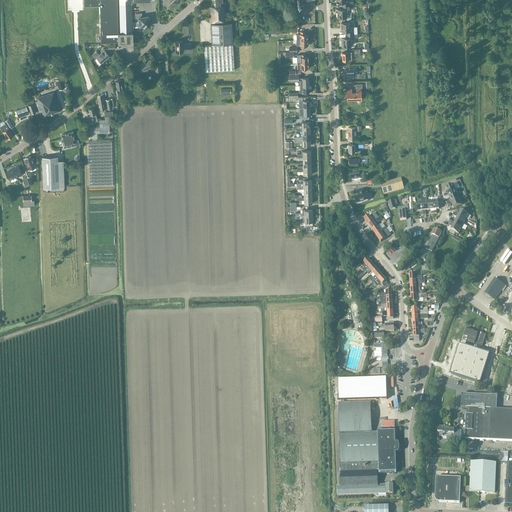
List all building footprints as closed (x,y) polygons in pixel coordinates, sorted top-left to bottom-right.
[(83,0),(84,6),(100,5),(101,34),(118,33),(117,0),(133,0),(133,1),(151,1),(150,0),(83,0)] [(133,0),(117,0),(118,33),(119,42),(119,43),(133,43),(132,5),(133,1),(133,0)] [(165,0),(164,1),(170,8),(175,4),(174,4),(178,0),(165,0)] [(210,7),(210,24),(225,23),(224,6),(220,6),(220,2),(224,2),(224,0),(212,0),(213,7),(210,7)] [(349,9),(353,9),(353,5),(343,6),(343,9),(337,10),(338,18),(347,17),(347,19),(352,18),(352,12),(349,12),(349,9)] [(142,16),(141,13),(135,14),(136,19),(139,18),(140,26),(145,26),(145,27),(149,27),(149,25),(150,25),(149,23),(150,22),(151,21),(150,20),(149,20),(148,16),(145,17),(145,16),(142,16)] [(232,44),(231,23),(225,23),(210,24),(211,45),(232,44)] [(347,31),(348,35),(354,34),(353,28),(350,28),(350,23),(341,23),(341,31),(347,31)] [(301,34),(297,34),(297,40),(308,40),(307,34),(305,34),(305,32),(301,32),(301,34)] [(118,33),(101,34),(101,42),(101,44),(107,44),(107,42),(119,42),(118,33)] [(342,38),(342,47),(351,46),(350,41),(354,41),(354,38),(358,38),(358,34),(354,34),(348,35),(348,38),(342,38)] [(308,40),(297,40),(297,46),(301,46),(301,48),(305,48),(305,46),(308,46),(308,40)] [(183,41),(176,41),(176,52),(183,52),(183,50),(191,50),(191,43),(183,43),(183,41)] [(233,70),(232,44),(211,45),(204,46),(205,72),(233,70)] [(99,54),(97,51),(92,55),(95,59),(97,57),(101,62),(109,55),(103,48),(101,50),(102,52),(99,54)] [(348,61),(352,60),(352,53),(348,53),(342,53),(343,61),(348,61)] [(301,55),(297,55),(297,57),(297,63),(308,63),(308,57),(305,57),(305,54),(301,54),(301,55)] [(140,64),(144,71),(146,75),(150,74),(148,70),(153,67),(150,59),(140,64)] [(308,63),(297,63),(297,69),(299,69),(299,71),(301,71),(302,71),(306,71),(306,69),(308,69),(308,63)] [(347,71),(343,71),(343,78),(347,78),(347,79),(351,79),(351,78),(354,78),(354,74),(357,73),(357,67),(347,67),(347,71)] [(299,74),(290,74),(290,75),(290,80),(296,80),(296,81),(300,81),(300,85),(309,85),(309,78),(303,78),(299,78),(299,74)] [(121,81),(116,82),(117,90),(116,90),(117,99),(120,99),(119,90),(126,89),(125,83),(122,83),(121,81)] [(347,89),(347,100),(351,100),(351,101),(356,101),(356,99),(361,99),(361,88),(362,88),(362,84),(355,84),(355,89),(356,89),(357,92),(352,93),(352,89),(347,89)] [(37,98),(44,116),(61,110),(55,92),(50,94),(37,98)] [(104,94),(98,96),(101,113),(104,112),(105,112),(105,109),(107,109),(104,94)] [(112,98),(106,100),(108,110),(114,109),(113,106),(114,106),(113,100),(112,98)] [(26,107),(18,110),(19,114),(20,117),(23,116),(29,113),(26,107)] [(96,112),(94,107),(88,109),(90,116),(87,117),(89,123),(98,120),(95,112),(96,112)] [(309,108),(299,108),(300,115),(300,119),(302,119),(308,119),(309,119),(309,115),(310,115),(309,108)] [(105,112),(104,112),(105,119),(114,118),(114,117),(117,117),(116,114),(113,115),(112,111),(105,112)] [(100,127),(89,127),(89,133),(91,133),(91,138),(97,138),(97,133),(109,133),(109,120),(100,120),(100,127)] [(0,127),(8,139),(13,136),(5,123),(0,126),(0,127)] [(349,127),(348,127),(348,130),(348,139),(356,139),(356,130),(361,130),(361,126),(356,126),(356,127),(349,127)] [(61,135),(64,146),(73,144),(73,145),(79,144),(78,140),(75,141),(73,132),(68,133),(66,134),(66,133),(65,133),(66,134),(61,135)] [(87,141),(88,186),(112,185),(111,141),(87,141)] [(358,144),(348,144),(349,153),(355,152),(358,152),(358,144)] [(29,155),(27,156),(27,157),(26,157),(26,158),(25,159),(29,169),(37,166),(34,158),(32,159),(31,155),(30,156),(29,155)] [(358,158),(349,158),(349,165),(358,165),(358,162),(367,162),(367,155),(361,156),(361,158),(358,158)] [(42,157),(43,188),(64,187),(63,174),(58,174),(58,157),(42,157)] [(15,169),(7,171),(9,179),(22,175),(19,166),(15,168),(15,169)] [(363,179),(365,179),(364,172),(362,173),(362,172),(351,174),(352,181),(363,179)] [(304,183),(297,183),(297,186),(312,185),(312,183),(313,182),(313,181),(312,180),(311,180),(311,179),(308,179),(308,178),(303,178),(304,183)] [(384,195),(392,193),(405,189),(402,178),(381,184),(384,195)] [(454,185),(445,188),(447,193),(456,190),(454,185)] [(364,194),(363,189),(357,191),(358,196),(354,197),(356,204),(369,200),(367,193),(364,194)] [(446,194),(444,195),(445,197),(448,196),(450,198),(458,195),(456,190),(447,193),(446,194)] [(23,196),(24,206),(34,205),(34,200),(32,200),(31,195),(23,196)] [(458,195),(450,198),(452,203),(460,200),(458,195)] [(460,200),(452,203),(454,208),(462,205),(460,200)] [(404,208),(399,208),(400,220),(406,220),(405,211),(410,211),(410,210),(409,206),(408,206),(407,206),(404,206),(404,208)] [(461,210),(458,215),(466,220),(469,215),(461,210)] [(373,217),(371,218),(369,215),(364,219),(368,225),(378,217),(375,213),(371,215),(373,217)] [(458,215),(456,220),(464,224),(466,220),(458,215)] [(299,218),(302,218),(302,222),(305,222),(305,225),(313,225),(313,216),(299,216),(299,218)] [(373,221),(368,225),(372,230),(377,227),(376,225),(383,220),(380,216),(378,217),(373,221)] [(456,220),(453,225),(461,229),(464,224),(456,220)] [(372,230),(377,236),(387,229),(382,223),(377,227),(372,230)] [(453,225),(451,230),(459,234),(461,229),(453,225)] [(432,234),(433,235),(426,249),(432,252),(441,233),(439,232),(440,230),(436,227),(435,230),(432,234)] [(377,236),(381,242),(391,235),(387,229),(377,236)] [(511,253),(511,251),(508,249),(500,260),(503,262),(502,262),(505,264),(511,253)] [(424,259),(428,261),(432,254),(428,252),(424,259)] [(363,272),(372,264),(367,259),(363,262),(363,263),(362,263),(361,265),(364,268),(362,270),(363,272)] [(372,264),(363,272),(365,274),(367,272),(368,273),(371,271),(373,273),(377,269),(372,264)] [(382,275),(377,269),(373,273),(375,276),(370,280),(373,283),(382,275)] [(382,284),(387,280),(382,275),(373,283),(376,286),(380,282),(382,284)] [(410,281),(410,288),(416,288),(416,287),(416,284),(424,283),(424,280),(422,280),(410,281)] [(485,295),(495,301),(505,286),(495,280),(485,295)] [(410,288),(411,295),(420,295),(420,294),(420,292),(421,291),(420,287),(416,287),(416,288),(410,288)] [(386,290),(386,293),(380,293),(380,298),(392,297),(392,290),(386,290)] [(427,301),(426,294),(420,294),(420,295),(411,295),(411,303),(417,302),(416,299),(423,298),(423,301),(427,301)] [(428,315),(412,316),(413,323),(418,322),(418,319),(428,319),(428,315)] [(414,341),(420,341),(419,334),(428,333),(428,329),(424,329),(413,330),(414,337),(414,341)] [(466,329),(463,341),(466,342),(466,345),(481,350),(486,335),(466,329)] [(382,348),(382,369),(370,370),(370,375),(387,375),(388,373),(388,372),(388,371),(387,370),(387,347),(387,346),(387,345),(387,344),(386,343),(374,344),(373,345),(373,346),(374,348),(382,348)] [(460,345),(451,374),(480,383),(489,354),(460,345)] [(511,345),(504,345),(502,390),(511,390),(511,345)] [(387,378),(338,379),(339,401),(341,401),(341,403),(339,403),(340,433),(341,473),(341,474),(385,473),(385,474),(396,473),(396,453),(399,453),(399,450),(400,448),(399,447),(399,446),(398,443),(395,443),(395,431),(383,432),(383,433),(372,433),(371,402),(345,403),(345,401),(387,400),(387,378)] [(462,394),(461,408),(466,408),(466,418),(465,439),(504,441),(511,441),(511,410),(496,409),(497,403),(497,399),(497,396),(462,394)] [(438,426),(438,432),(440,433),(439,437),(442,437),(443,437),(447,437),(447,441),(457,441),(458,429),(454,429),(449,429),(449,427),(445,427),(444,427),(438,426)] [(470,492),(480,493),(495,494),(496,463),(471,462),(470,492)] [(435,498),(435,500),(437,502),(439,502),(460,503),(461,478),(436,477),(435,498)] [(378,485),(378,488),(386,488),(386,493),(386,494),(393,493),(393,484),(378,485)] [(378,485),(337,486),(337,495),(378,493),(386,493),(386,488),(378,488),(378,485)]
